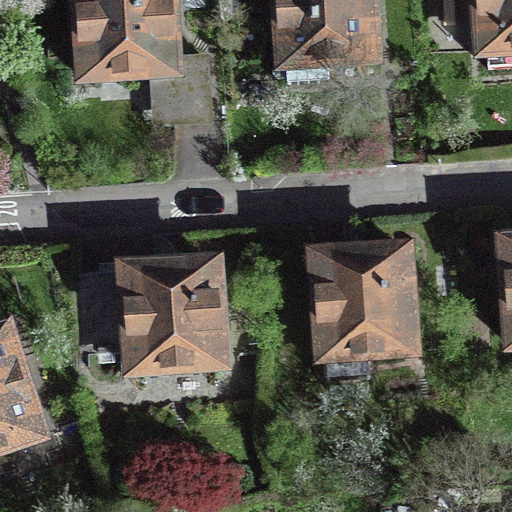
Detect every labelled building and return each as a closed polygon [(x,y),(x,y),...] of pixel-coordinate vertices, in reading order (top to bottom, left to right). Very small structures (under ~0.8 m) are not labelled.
[(176,61),(172,0),(74,0),(79,79),(171,74),(174,123),(210,121),(207,59),(176,61)] [(374,59),(369,0),(277,0),(282,66),(287,65),(288,81),(329,78),(327,62),(374,59)] [(511,0),(478,0),(482,53),(485,53),(486,68),(511,66),(511,0)] [(406,252),(316,258),(322,357),(413,351),(406,252)] [(222,366),(215,266),(78,275),(83,356),(129,353),(131,372),(222,366)] [(6,329),(0,330),(0,447),(41,433),(6,329)]
